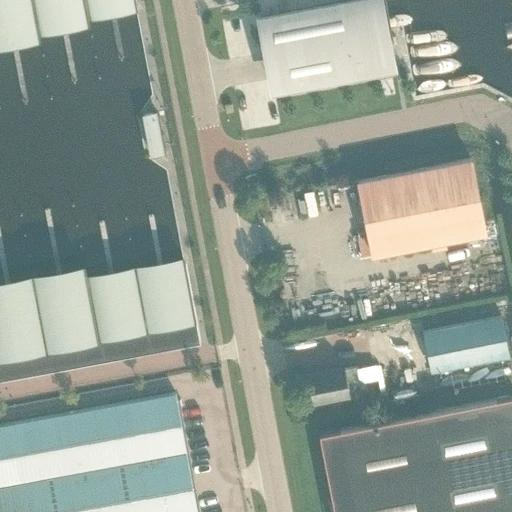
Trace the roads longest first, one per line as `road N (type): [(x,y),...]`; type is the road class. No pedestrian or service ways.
road 1 (unclassified): [(215,165),(278,511)]
road 2 (unclassified): [(215,165),(473,111),(511,131)]
road 3 (unclassified): [(184,0),(215,165)]
